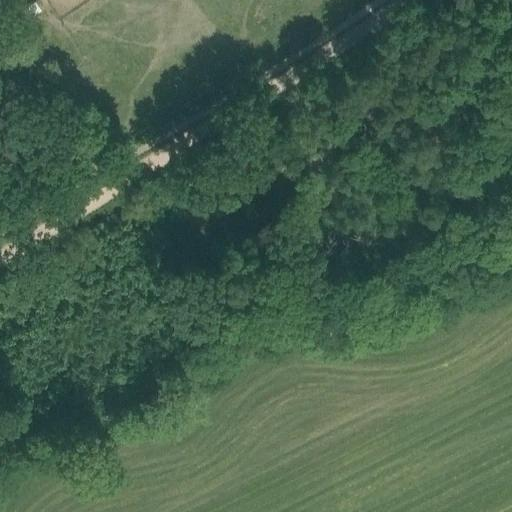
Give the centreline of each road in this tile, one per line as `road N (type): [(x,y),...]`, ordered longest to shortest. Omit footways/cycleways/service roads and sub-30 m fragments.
road 1 (track): [(0,252),(405,0)]
road 2 (track): [(0,35),(112,186)]
